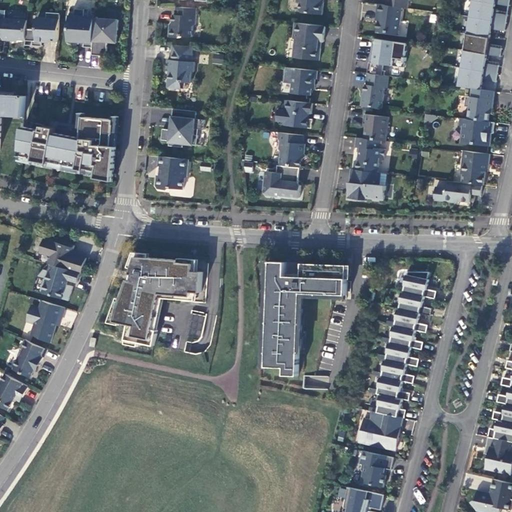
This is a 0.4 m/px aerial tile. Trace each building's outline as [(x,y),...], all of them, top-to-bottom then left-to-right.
[(298,0),(298,3),(301,3),(301,10),(303,13),(323,15),(323,12),(325,3),(322,3),(322,0),(298,0)] [(387,0),(387,6),(403,8),(409,9),(410,0),(387,0)] [(473,0),(459,87),(473,89),(482,90),(484,80),(497,82),(497,83),(500,66),(499,66),(486,64),(488,55),(501,57),(503,49),(502,49),(489,47),(492,29),(505,32),(506,32),(509,15),(508,15),(495,13),(497,4),(510,6),(510,0),(473,0)] [(378,32),(399,35),(403,8),(387,6),(379,5),(378,14),(380,14),(378,32)] [(198,9),(177,7),(176,16),(174,16),(173,27),(171,29),(170,38),(181,38),(183,37),(193,37),(194,27),(197,25),(198,9)] [(96,18),(88,17),(89,10),(76,9),(76,17),(69,16),(68,30),(70,31),(69,44),(81,44),(81,42),(86,42),(85,47),(94,48),(96,18)] [(51,41),(59,42),(61,14),(48,13),(48,19),(38,18),(38,30),(33,30),(32,42),(34,42),(34,46),(43,47),(44,43),(51,43),(51,41)] [(94,48),(93,56),(107,57),(108,43),(118,43),(118,35),(117,33),(117,30),(119,30),(119,20),(96,18),(94,48)] [(0,19),(0,37),(4,38),(4,40),(14,41),(14,40),(27,40),(27,29),(28,21),(5,19),(5,20),(0,19)] [(297,39),(294,58),(320,61),(322,49),(319,49),(320,42),(325,42),(327,26),(296,23),(295,37),(297,39)] [(408,44),(375,39),(372,63),(370,63),(368,74),(369,74),(382,76),(384,65),(405,68),(406,62),(408,44)] [(194,47),(174,46),(173,61),(168,60),(168,69),(172,70),(171,79),(170,79),(169,88),(183,89),(180,89),(180,82),(183,83),(184,81),(189,82),(192,82),(192,83),(193,72),(195,73),(196,63),(193,63),(194,47)] [(318,71),(287,68),(285,83),(293,84),(292,94),(312,96),(313,89),(315,89),(316,80),(318,80),(318,71)] [(382,76),(369,74),(367,85),(366,85),(364,99),(362,99),(361,107),(382,109),(385,88),(388,88),(390,77),(382,76)] [(482,90),(473,89),(472,97),(467,97),(465,107),(470,107),(469,120),(489,122),(491,109),(493,109),(496,92),(482,90)] [(0,145),(1,146),(3,113),(25,114),(27,97),(0,95),(0,145)] [(314,104),(287,101),(286,111),(279,110),(278,122),(286,123),(285,126),(313,129),(314,120),(310,119),(310,114),(313,115),(314,104)] [(198,112),(179,110),(177,125),(177,131),(172,130),(164,129),(163,141),(171,141),(170,146),(177,147),(184,148),(184,144),(198,146),(199,136),(195,135),(196,129),(205,130),(206,120),(197,119),(195,117),(198,115),(198,112)] [(390,118),(365,115),(364,125),(367,125),(365,139),(383,141),(387,142),(390,118)] [(83,127),(82,139),(56,134),(57,129),(44,127),(43,131),(24,128),(21,157),(35,160),(35,162),(50,165),(50,163),(79,168),(79,170),(86,171),(86,169),(99,172),(97,179),(107,181),(108,175),(115,176),(118,147),(113,147),(114,134),(115,135),(116,125),(115,125),(116,120),(81,117),(80,126),(83,127)] [(464,127),(462,143),(491,147),(493,133),(495,134),(496,123),(489,122),(469,120),(461,119),(460,126),(464,127)] [(305,136),(280,133),(279,139),(282,142),(281,150),(283,152),(281,166),(301,168),(302,168),(303,160),(308,156),(306,153),(307,144),(304,144),(305,136)] [(365,139),(358,138),(356,148),(361,149),(359,162),(356,162),(355,170),(379,173),(381,158),(386,159),(387,150),(382,149),(383,141),(365,139)] [(491,154),(465,151),(462,172),(465,175),(464,183),(483,186),(485,186),(487,164),(490,164),(491,154)] [(190,160),(161,157),(159,166),(162,167),(161,176),(158,178),(157,186),(159,189),(170,190),(172,189),(185,190),(186,179),(188,177),(190,160)] [(278,173),(270,172),(269,181),(266,184),(265,192),(268,196),(280,197),(281,196),(284,196),(301,198),(302,186),(299,183),(301,168),(281,166),(279,166),(278,173)] [(352,170),(349,199),(362,200),(362,198),(385,201),(387,186),(380,186),(382,173),(379,173),(355,170),(352,170)] [(464,183),(447,181),(447,188),(437,187),(435,200),(454,202),(456,201),(471,203),(472,194),(482,195),(483,186),(464,183)] [(62,245),(46,239),(41,253),(52,256),(50,264),(59,267),(81,274),(83,274),(87,259),(73,254),(76,246),(63,242),(62,245)] [(181,263),(181,261),(138,257),(132,274),(135,275),(134,281),(130,280),(120,308),(117,322),(130,325),(127,340),(155,346),(159,331),(154,330),(162,292),(168,292),(168,295),(193,297),(193,292),(202,293),(204,273),(195,272),(195,264),(181,263)] [(287,263),(272,262),(268,368),(286,368),(286,376),(300,376),(303,294),(347,296),(349,266),(303,264),(303,276),(287,275),(287,263)] [(46,279),(41,292),(70,301),(74,287),(67,285),(69,280),(79,283),(81,274),(59,267),(57,274),(51,272),(48,280),(46,279)] [(431,272),(410,272),(409,275),(406,286),(407,286),(406,292),(404,292),(402,303),(403,303),(401,309),(400,309),(398,320),(397,326),(395,326),(393,336),(394,337),(392,343),(391,343),(389,353),(388,360),(387,360),(384,370),(385,370),(383,377),(382,377),(380,387),(381,387),(379,394),(382,395),(380,405),(381,405),(381,406),(379,413),(404,418),(406,419),(408,410),(402,409),(404,400),(410,401),(412,393),(402,391),(404,382),(414,384),(416,376),(406,374),(408,365),(418,367),(420,359),(410,357),(412,348),(423,350),(424,342),(415,340),(417,331),(427,333),(429,325),(419,323),(421,314),(432,316),(433,308),(423,306),(425,297),(436,299),(438,291),(428,289),(430,280),(429,279),(431,272)] [(28,322),(37,324),(34,335),(52,343),(58,325),(59,319),(63,320),(66,308),(44,301),(42,308),(33,306),(28,322)] [(66,311),(66,321),(76,321),(75,310),(66,311)] [(187,338),(202,339),(204,315),(190,313),(187,338)] [(46,349),(26,340),(22,348),(24,349),(19,359),(16,360),(14,365),(15,368),(14,369),(32,378),(38,365),(40,366),(44,358),(42,357),(46,349)] [(511,345),(511,351),(511,361),(508,360),(506,368),(511,369),(511,379),(504,377),(502,385),(511,387),(509,396),(499,394),(498,402),(507,404),(505,413),(495,411),(494,419),(499,420),(497,430),(491,428),(489,437),(511,441),(511,345)] [(2,382),(0,386),(0,405),(6,408),(9,410),(18,394),(24,397),(30,387),(7,374),(2,382)] [(303,388),(328,389),(329,376),(304,375),(303,388)] [(372,420),(365,418),(360,442),(397,451),(400,438),(397,437),(400,427),(403,427),(404,418),(379,413),(374,412),(372,420)] [(511,441),(489,437),(487,447),(493,448),(492,454),(490,453),(487,469),(511,474),(511,441)] [(395,458),(364,451),(361,464),(364,464),(362,470),(364,473),(362,482),(385,487),(387,476),(385,475),(387,469),(392,470),(395,458)] [(511,483),(495,479),(492,492),(494,494),(491,496),(489,493),(479,491),(477,498),(478,499),(472,503),(478,511),(483,511),(501,511),(502,508),(511,510),(511,483)] [(349,487),(345,508),(349,509),(348,511),(374,511),(368,511),(369,507),(382,510),(385,495),(349,487)]
